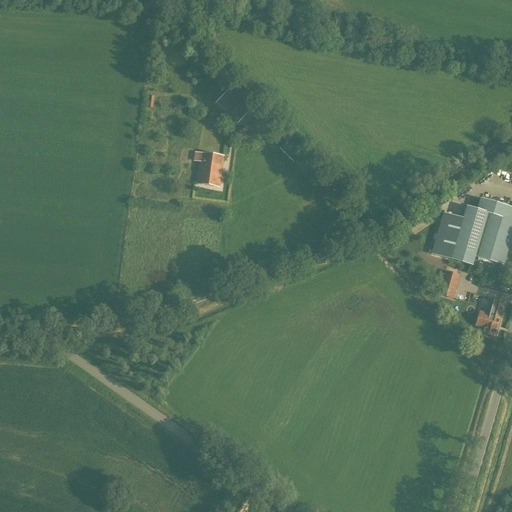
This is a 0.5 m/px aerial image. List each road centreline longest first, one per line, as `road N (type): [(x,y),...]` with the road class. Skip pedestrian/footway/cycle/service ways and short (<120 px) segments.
road 1 (track): [(511,138),(336,253),(183,313),(52,341)]
road 2 (unclassified): [(290,511),(52,341),(0,330)]
road 3 (tertiary): [(464,511),(511,352)]
